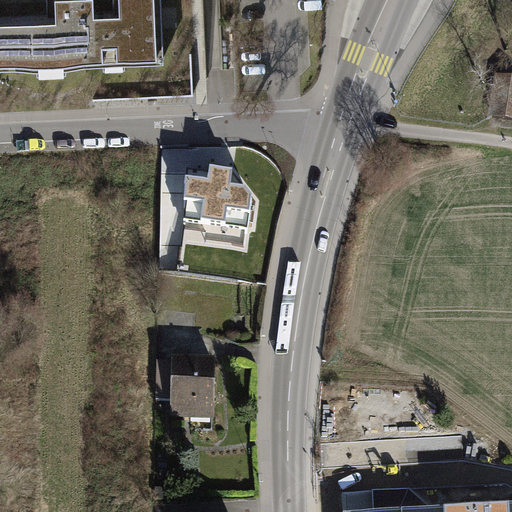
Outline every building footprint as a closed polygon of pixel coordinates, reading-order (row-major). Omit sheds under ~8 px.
[(0,64),(165,59),(163,0),(52,0),(53,16),(0,17),(0,64)] [(511,78),(499,77),(493,118),(511,120),(511,78)] [(184,209),(187,209),(185,226),(247,234),(251,204),(232,177),(209,175),(209,177),(187,176),(184,209)] [(157,362),(156,401),(173,402),(172,415),(212,417),(214,364),(157,362)] [(155,489),(155,503),(173,503),(173,489),(155,489)]
